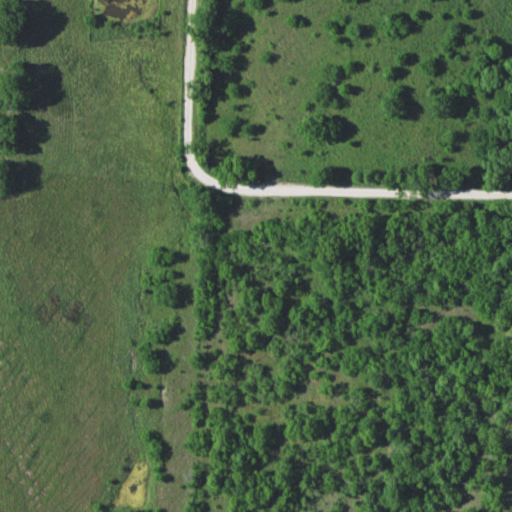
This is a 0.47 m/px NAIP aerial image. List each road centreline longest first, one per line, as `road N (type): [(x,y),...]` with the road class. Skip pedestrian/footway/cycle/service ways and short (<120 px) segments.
road 1 (residential): [(511,200),(235,195),(196,178)]
road 2 (residential): [(196,178),(184,143),(189,0)]
